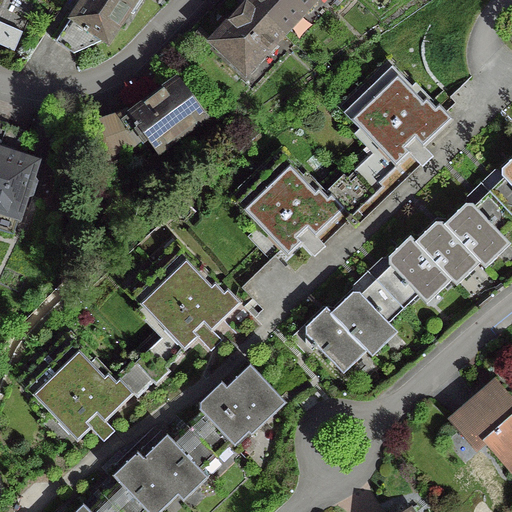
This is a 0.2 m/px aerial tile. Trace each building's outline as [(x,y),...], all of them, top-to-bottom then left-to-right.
[(131,15),(140,0),(83,0),(69,21),(65,18),(50,41),(72,54),(100,41),(106,44),(127,12),(131,15)] [(314,0),(249,0),(247,3),(282,35),(314,0)] [(243,76),(282,35),(247,3),(209,44),(243,76)] [(397,86),(381,69),(346,103),(360,118),(352,125),(365,139),(362,143),(375,157),(349,183),(345,179),(344,180),(362,199),(365,203),(380,188),(377,185),(408,155),(411,159),(451,120),(437,106),(433,109),(415,90),(412,94),(401,82),(397,86)] [(141,135),(156,155),(205,118),(175,79),(127,116),(124,112),(117,117),(86,128),(89,136),(93,135),(100,155),(127,146),(141,135)] [(27,134),(4,127),(0,139),(0,213),(17,219),(23,199),(30,197),(35,183),(30,177),(34,163),(19,159),(27,134)] [(511,158),(499,171),(499,178),(501,180),(487,193),(511,219),(511,158)] [(347,213),(362,199),(344,180),(325,198),(304,177),(301,180),(293,172),(289,176),(273,159),(238,193),(252,208),(244,215),(258,229),(254,233),(262,241),(256,246),(269,259),(278,250),(286,258),(300,245),(303,249),(344,210),(347,213)] [(500,236),(511,223),(511,219),(487,193),(472,207),(471,205),(464,205),(442,226),(484,269),(509,245),(500,236)] [(483,270),(484,269),(442,226),(440,224),(434,224),(414,243),(455,286),(477,265),(483,270)] [(401,310),(415,296),(424,306),(449,282),(454,287),(455,286),(414,243),(412,241),(408,237),(386,259),(386,266),(388,268),(373,282),(401,310)] [(164,341),(136,367),(154,386),(169,372),(165,369),(197,338),(201,342),(240,304),(225,290),(222,293),(203,274),(200,277),(189,266),(186,270),(170,253),(134,287),(148,302),(140,309),(154,323),(150,327),(164,341)] [(387,324),(401,310),(373,282),(359,296),(357,294),(350,294),(329,314),(371,357),(396,333),(387,324)] [(370,358),(371,357),(329,314),(324,308),(303,329),(303,336),(311,344),(309,346),(312,349),(314,347),(341,375),(364,353),(370,358)] [(154,387),(154,386),(136,367),(134,365),(118,380),(117,379),(114,382),(94,361),(90,365),(82,357),(79,360),(63,344),(27,378),(41,392),(33,400),(47,414),(43,417),(71,447),(90,429),(94,432),(132,396),(135,399),(151,384),(154,387)] [(249,437),(284,404),(248,365),(224,388),(219,383),(197,404),(197,412),(198,413),(228,444),(232,448),(246,434),(249,437)] [(511,472),(511,406),(493,385),(451,421),(466,439),(475,431),(511,473),(511,472)] [(198,413),(170,441),(200,472),(228,444),(198,413)] [(206,479),(200,472),(170,441),(165,436),(141,459),(135,453),(134,454),(176,497),(181,503),(206,479)] [(115,483),(143,511),(160,511),(176,497),(134,454),(110,477),(115,483)] [(86,511),(87,511),(143,511),(115,483),(86,511)]
